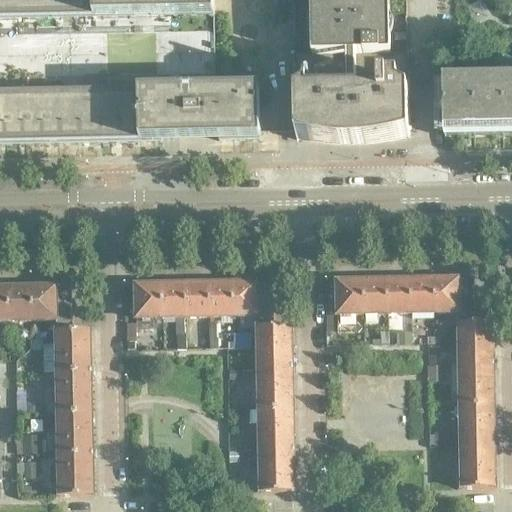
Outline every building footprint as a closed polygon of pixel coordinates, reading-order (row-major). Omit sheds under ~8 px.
[(0,0),(0,21),(18,21),(17,0),(0,0)] [(37,21),(36,0),(17,0),(18,21),(37,21)] [(57,21),(56,0),(36,0),(37,21),(57,21)] [(76,20),(75,0),(56,0),(57,21),(76,20)] [(94,0),(75,0),(76,20),(95,20),(94,0)] [(114,19),(114,0),(94,0),(95,20),(114,19)] [(134,19),(133,0),(114,0),(114,19),(134,19)] [(174,18),(173,0),(133,0),(134,19),(174,18)] [(194,18),(193,0),(173,0),(174,18),(194,18)] [(214,17),(213,0),(193,0),(194,18),(214,17)] [(409,139),(407,53),(390,54),(389,0),(310,0),(312,55),(295,55),(296,141),(298,141),(308,144),(314,145),(321,146),(327,147),(334,148),(341,148),(347,148),(354,148),(361,148),(367,147),(374,147),(381,146),(387,144),(394,143),(400,141),(406,139),(409,139)] [(0,98),(5,98),(24,98),(44,98),(63,97),(83,97),(102,96),(122,96),(141,96),(161,95),(162,144),(178,143),(177,97),(183,97),(183,93),(202,92),(202,123),(191,123),(191,143),(219,142),(218,94),(215,94),(215,92),(214,17),(194,18),(174,18),(134,19),(114,19),(95,20),(76,20),(57,21),(37,21),(18,21),(0,21),(0,98)] [(511,77),(438,79),(438,89),(443,89),(444,138),(511,136),(511,77)] [(239,142),(238,94),(238,91),(215,92),(215,94),(218,94),(219,142),(239,142)] [(260,142),(259,93),(259,91),(238,91),(238,94),(239,142),(258,141),(258,142),(260,142)] [(202,123),(202,92),(183,93),(183,97),(177,97),(178,143),(191,143),(191,123),(202,123)] [(162,144),(161,95),(141,96),(142,144),(162,144)] [(103,145),(102,96),(83,97),(84,145),(103,145)] [(123,144),(122,96),(102,96),(103,145),(123,144)] [(142,144),(141,96),(122,96),(123,144),(142,144)] [(64,145),(63,97),(44,98),(45,146),(64,145)] [(84,145),(83,97),(63,97),(64,145),(84,145)] [(25,146),(24,98),(5,98),(6,147),(25,146)] [(45,146),(44,98),(24,98),(25,146),(45,146)] [(434,315),(434,281),(410,282),(411,316),(434,315)] [(458,292),(457,287),(457,281),(434,281),(434,315),(458,315),(458,314),(458,308),(458,303),(458,297),(458,292)] [(387,316),(387,282),(363,283),(364,316),(387,316)] [(411,316),(410,282),(387,282),(387,316),(411,316)] [(364,316),(363,283),(336,283),(337,317),(364,316)] [(210,319),(209,285),(186,286),(187,320),(210,319)] [(233,319),(233,285),(209,285),(210,319),(233,319)] [(257,296),(257,290),(257,285),(233,285),(233,319),(257,318),(258,318),(258,317),(258,312),(257,306),(257,301),(257,296)] [(163,320),(162,286),(135,287),(136,321),(163,320)] [(187,320),(186,286),(162,286),(163,320),(187,320)] [(56,299),(56,294),(56,288),(31,289),(32,323),(56,323),(56,321),(56,316),(56,310),(56,305),(56,299)] [(0,323),(9,324),(8,289),(0,289),(0,323)] [(32,323),(31,289),(8,289),(9,324),(32,323)] [(497,371),(497,361),(493,361),(492,324),(473,325),(458,325),(460,408),(494,407),(493,371),(497,371)] [(137,342),(136,325),(127,326),(127,342),(137,342)] [(296,374),(295,365),(291,365),(291,328),(272,328),(257,329),(259,412),(292,411),(292,374),(296,374)] [(95,379),(94,369),(91,369),(90,332),(71,332),(56,333),(57,416),(91,415),(91,379),(95,379)] [(145,351),(145,342),(137,343),(137,351),(145,351)] [(39,389),(38,378),(24,378),(24,390),(39,389)] [(498,453),(498,444),(494,444),(494,407),(460,408),(461,491),(495,490),(494,454),(498,453)] [(297,457),(297,447),(293,447),(292,411),(259,412),(260,495),(294,494),(293,457),(297,457)] [(96,461),(96,451),(92,451),(91,415),(57,416),(59,499),(93,498),(92,461),(96,461)] [(39,456),(39,443),(20,444),(20,446),(17,446),(17,456),(39,456)] [(36,476),(36,465),(17,465),(17,476),(36,476)]
